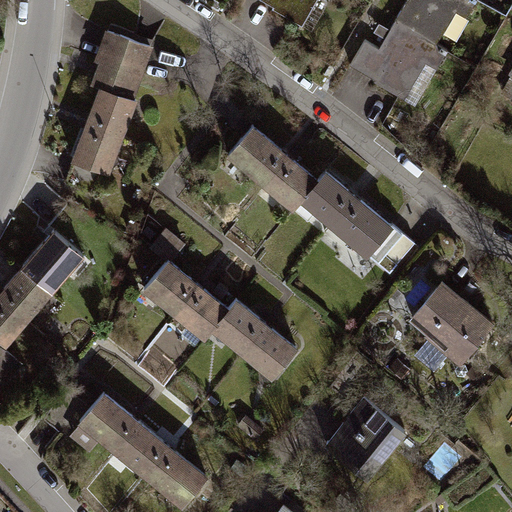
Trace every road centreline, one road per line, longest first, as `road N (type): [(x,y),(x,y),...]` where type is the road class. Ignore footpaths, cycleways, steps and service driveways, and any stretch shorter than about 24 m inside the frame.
road 1 (residential): [(511,250),(170,0)]
road 2 (residential): [(39,0),(29,79),(0,167)]
